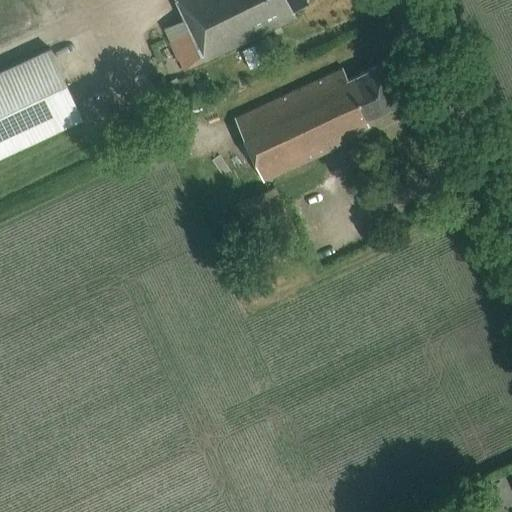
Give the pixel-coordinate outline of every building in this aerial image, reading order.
[(175,0),(184,20),(165,29),(183,69),(296,19),(292,10),(308,3),(306,0),(175,0)] [(253,45),(240,50),(244,59),(257,53),(253,45)] [(49,47),(0,70),(0,155),(82,117),(49,47)] [(343,69),(235,119),(264,181),(337,147),(336,145),(352,138),(350,134),(368,126),(366,120),(396,106),(377,66),(348,80),(343,69)] [(359,146),(346,152),(353,167),(366,161),(359,146)] [(275,186),(235,203),(257,253),(296,236),(275,186)] [(233,218),(220,223),(229,246),(242,241),(233,218)]
